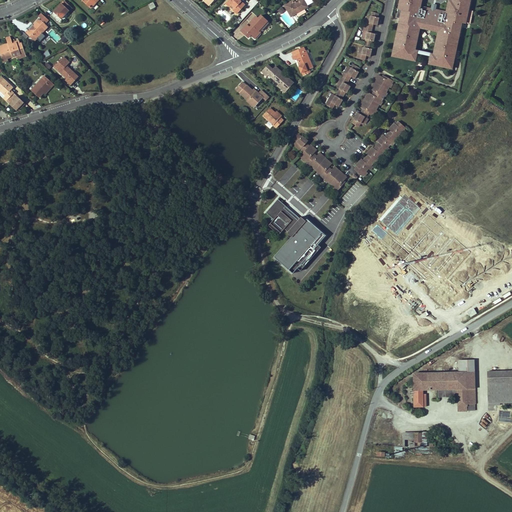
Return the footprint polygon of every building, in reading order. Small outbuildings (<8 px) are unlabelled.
[(59,23),(62,20),(61,19),(68,11),(68,12),(72,8),(64,0),(51,15),(59,23)] [(236,9),(234,11),(238,15),(245,6),(239,1),(240,0),(229,0),(226,4),(230,8),(232,6),(236,9)] [(293,3),(286,7),(292,19),(298,15),(300,19),(308,14),(306,11),(309,9),(304,0),(295,5),(293,3)] [(401,0),(398,17),(401,18),(393,56),(417,61),(419,50),(417,49),(421,27),(439,30),(435,53),(432,52),(430,63),(454,67),(463,22),(466,22),(470,0),(449,0),(447,11),(422,5),(422,0),(401,0)] [(379,14),(372,12),(371,16),(369,16),(368,17),(367,23),(365,23),(363,33),(365,33),(363,39),(363,41),(365,41),(364,47),(361,47),(361,48),(360,54),(358,54),(357,58),(365,60),(366,56),(370,57),(372,49),(371,49),(372,42),(373,42),(375,34),(371,33),(373,25),(377,26),(379,18),(378,18),(379,14)] [(252,13),(246,19),(249,22),(255,15),(252,13)] [(248,33),(245,36),(249,39),(252,36),(256,39),(260,34),(259,32),(267,23),(261,17),(258,20),(256,18),(250,24),(252,26),(250,29),(247,26),(244,29),(248,33)] [(29,30),(26,33),(34,41),(42,32),(47,26),(39,19),(29,30)] [(36,42),(43,33),(42,32),(34,41),(36,42)] [(11,55),(12,57),(17,55),(18,59),(24,57),(22,53),(24,52),(21,43),(20,43),(19,40),(12,42),(10,37),(6,38),(8,44),(1,46),(5,57),(11,55)] [(5,57),(1,46),(0,46),(0,54),(3,63),(8,61),(7,58),(12,57),(11,55),(5,57)] [(307,54),(309,53),(308,50),(306,51),(292,56),(293,60),(296,59),(298,62),(299,62),(300,66),(299,67),(301,73),(303,72),(304,75),(310,73),(311,72),(310,70),(313,68),(307,54)] [(65,80),(70,85),(78,77),(66,66),(69,63),(63,57),(54,67),(67,79),(65,80)] [(359,68),(354,64),(352,68),(349,67),(348,68),(345,73),(344,72),(339,82),(340,82),(337,88),(336,89),(338,90),(335,96),(333,94),(332,96),(329,101),(328,100),(325,104),(332,108),(334,104),(338,107),(342,100),(341,99),(345,93),(346,93),(350,86),(346,84),(351,77),(354,79),(358,72),(357,71),(359,68)] [(277,85),(285,92),(294,83),(275,67),(268,74),(279,84),(277,85)] [(360,124),(362,125),(363,124),(366,118),(368,114),(371,116),(373,113),(374,114),(375,114),(377,111),(375,110),(379,105),(380,106),(382,102),(381,102),(380,101),(383,96),(384,96),(385,97),(387,93),(386,93),(389,87),(390,88),(392,84),(390,83),(392,80),(383,75),(382,77),(378,75),(375,80),(375,81),(374,84),(373,84),(370,89),(374,92),(372,95),(368,92),(365,98),(363,102),(363,101),(359,107),(363,109),(362,111),(362,110),(359,114),(357,113),(353,120),(354,120),(352,124),(358,127),(360,124)] [(49,86),(51,87),(54,84),(45,76),(31,91),(39,98),(43,93),(49,86)] [(0,94),(7,101),(12,95),(9,92),(13,88),(1,77),(0,77),(0,94)] [(236,89),(240,93),(246,86),(242,82),(236,89)] [(261,90),(258,93),(256,91),(255,93),(252,90),(247,85),(246,86),(240,93),(248,100),(249,99),(256,105),(263,98),(266,101),(269,97),(261,90)] [(43,93),(44,95),(51,87),(49,86),(43,93)] [(291,97),(296,100),(302,91),(298,88),(291,97)] [(247,101),(254,107),(256,105),(249,99),(248,100),(247,101)] [(276,128),(284,119),(271,106),(262,115),(276,128)] [(356,167),(354,170),(361,176),(362,175),(368,169),(371,166),(373,163),(376,160),(379,157),(382,154),(384,151),(387,148),(390,145),(393,142),(395,139),(398,136),(401,133),(404,130),(405,128),(398,122),(395,125),(394,123),(388,130),(389,131),(384,136),(383,135),(377,142),(378,143),(373,148),(372,147),(366,154),(367,155),(362,160),(361,159),(355,166),(356,167)] [(298,134),(293,139),(296,141),(294,143),(295,144),(300,148),(303,151),(299,156),(302,158),(301,159),(304,162),(304,161),(306,160),(310,164),(309,165),(308,166),(311,169),(312,168),(317,172),(316,173),(319,176),(319,175),(321,174),(325,178),(324,179),(323,180),(326,182),(327,181),(332,186),(331,187),(334,189),(336,187),(338,190),(345,182),(343,181),(346,177),(341,173),(341,174),(338,171),(339,171),(334,166),(331,170),(328,167),(331,164),(326,159),(326,160),(323,158),(323,157),(319,153),(316,156),(313,154),(316,150),(311,146),(309,145),(309,146),(306,143),(307,141),(301,136),(298,134)] [(307,221),(278,198),(265,212),(273,219),(269,226),(279,235),(283,229),(291,236),(273,256),(291,273),(297,268),(301,272),(321,247),(317,244),(326,234),(307,221)] [(458,373),(474,372),(474,360),(458,361),(458,373)] [(488,403),(511,402),(511,370),(487,372),(488,403)] [(422,395),(422,390),(439,389),(457,389),(458,396),(458,412),(475,411),(474,372),(458,373),(414,374),(414,378),(414,382),(414,407),(423,407),(422,395)] [(479,423),(484,428),(488,423),(484,419),(479,423)] [(426,432),(415,433),(415,446),(426,446),(426,432)] [(403,433),(403,446),(415,446),(415,433),(403,433)] [(395,456),(405,455),(404,451),(403,451),(402,446),(394,447),(395,456)]
